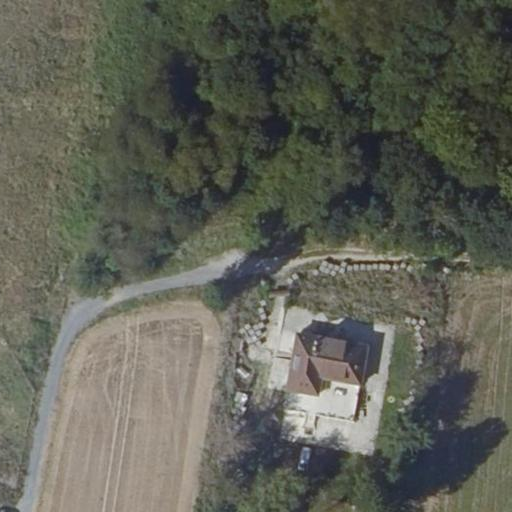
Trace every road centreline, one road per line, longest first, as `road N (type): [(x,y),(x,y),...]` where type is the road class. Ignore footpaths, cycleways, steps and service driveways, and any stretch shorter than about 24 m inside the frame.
road 1 (unclassified): [(27,511),(59,339),(109,300),(351,262)]
road 2 (track): [(351,262),(389,0)]
road 3 (track): [(351,262),(511,252)]
